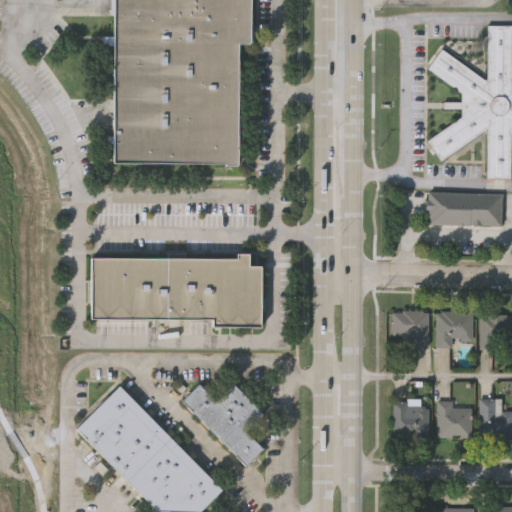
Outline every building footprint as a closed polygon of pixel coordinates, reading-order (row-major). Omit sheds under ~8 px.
[(248,0),(248,43),(246,43),(246,44),(235,44),(235,164),(234,164),(234,165),(224,165),(224,161),(112,161),(112,0),(248,0)] [(488,25),(511,25),(511,131),(511,177),(488,177),(487,131),(484,130),(441,161),(427,139),(462,115),(462,108),(444,108),(443,100),(462,99),(461,92),(427,68),(441,47),(486,78),(488,76),(488,25)] [(426,193),(501,195),(501,225),(426,223),(426,193)] [(87,256),(233,257),(234,251),(248,251),(248,265),(258,266),(257,327),(210,326),(211,319),(86,317),(87,256)] [(412,345),(412,338),(402,337),(402,332),(391,332),(391,310),(401,310),(401,309),(422,310),(422,312),(428,312),(428,345),(412,345)] [(436,345),(436,312),(442,312),(442,309),(464,309),(464,310),(474,310),(474,340),(461,340),(461,336),(453,336),(453,345),(436,345)] [(480,348),(480,314),(486,314),(486,312),(507,312),(507,313),(511,313),(511,342),(497,342),(497,347),(480,348)] [(246,464),(182,400),(199,383),(216,400),(234,382),(263,412),(245,429),(263,448),(246,464)] [(157,509),(76,427),(120,384),(223,488),(201,509),(157,509)] [(486,437),(479,437),(478,398),(497,397),(497,415),(501,415),(501,410),(511,409),(511,438),(508,438),(508,441),(486,441),(486,437)] [(390,399),(405,399),(405,410),(412,410),(412,406),(416,406),(416,405),(423,405),(423,408),(427,408),(427,435),(416,435),(416,437),(396,437),(396,435),(390,435),(390,399)] [(453,400),(453,408),(473,408),(473,437),(436,437),(436,400),(453,400)]
